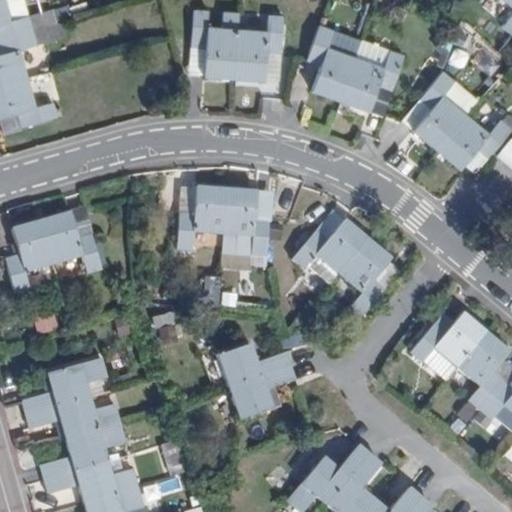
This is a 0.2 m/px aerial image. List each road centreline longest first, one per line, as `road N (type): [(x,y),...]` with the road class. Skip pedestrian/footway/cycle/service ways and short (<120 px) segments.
road 1 (residential): [(449,240),(357,171),(244,140),(160,139),(0,181)]
road 2 (residential): [(491,511),(352,392),(354,366),(449,240)]
